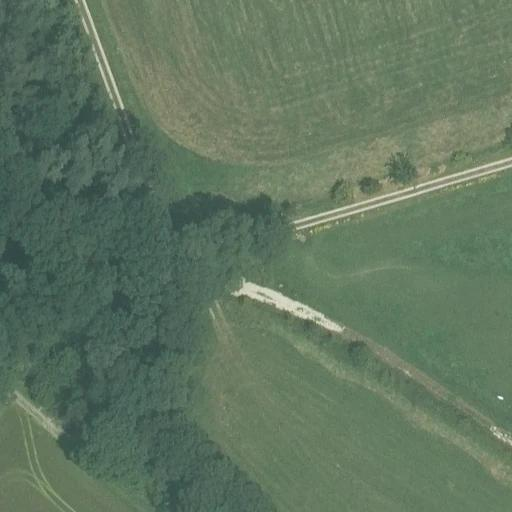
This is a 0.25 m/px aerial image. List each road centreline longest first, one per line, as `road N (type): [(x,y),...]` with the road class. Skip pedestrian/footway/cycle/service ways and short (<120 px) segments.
road 1 (track): [(179,257),(375,349),(511,443)]
road 2 (unclassified): [(179,257),(511,162)]
road 3 (unclassified): [(179,257),(82,0)]
